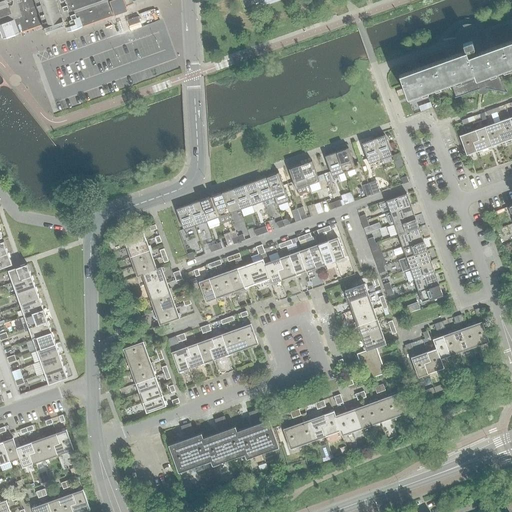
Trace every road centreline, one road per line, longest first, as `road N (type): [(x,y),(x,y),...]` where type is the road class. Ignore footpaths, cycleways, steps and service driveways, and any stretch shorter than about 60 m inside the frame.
road 1 (residential): [(458,201),(430,211),(420,182),(192,260)]
road 2 (tertiary): [(92,229),(109,214),(183,187),(195,172),(187,0)]
road 3 (residential): [(95,442),(286,371),(304,361),(303,341)]
road 4 (tertiary): [(92,384),(92,229)]
road 5 (residential): [(501,322),(458,201)]
road 6 (secondary): [(331,511),(451,468)]
